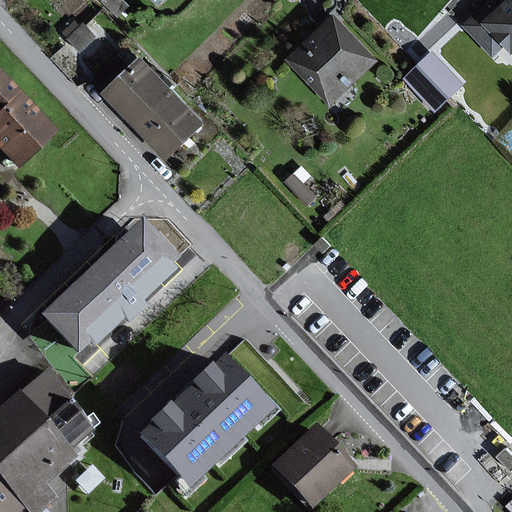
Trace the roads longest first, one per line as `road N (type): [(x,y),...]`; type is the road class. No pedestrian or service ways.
road 1 (residential): [(154,186),(461,511)]
road 2 (residential): [(0,19),(154,186)]
road 3 (residential): [(0,328),(154,186)]
